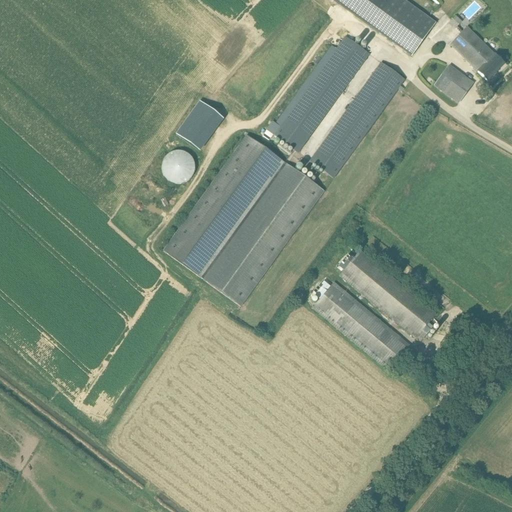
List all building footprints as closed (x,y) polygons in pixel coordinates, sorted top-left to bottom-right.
[(435,23),(402,0),(330,0),(411,57),(435,23)] [(455,28),(461,22),(455,16),(449,22),(455,28)] [(467,28),(451,45),(478,72),(487,82),(504,65),(495,56),(494,56),(467,28)] [(297,153),(368,55),(345,38),(274,137),(297,153)] [(405,80),(381,62),(309,163),(332,179),(405,80)] [(473,84),(465,78),(449,67),(435,86),(451,97),(459,103),(473,84)] [(323,192),(246,136),(163,251),(240,307),(323,192)] [(162,166),(161,170),(162,173),(163,176),(165,179),(168,181),(170,183),(174,185),(178,185),(182,185),(187,183),(190,180),(192,178),(194,175),(195,171),(195,168),(194,164),(193,161),(191,158),(188,155),(186,153),(183,152),(182,152),(180,152),(178,152),(175,152),(171,153),(169,155),(166,157),(164,159),(163,163),(162,166)] [(360,252),(340,276),(416,339),(418,337),(422,340),(432,328),(428,324),(436,315),(360,252)] [(409,347),(333,284),(313,309),(389,372),(400,358),(406,363),(411,357),(405,352),(409,347)]
